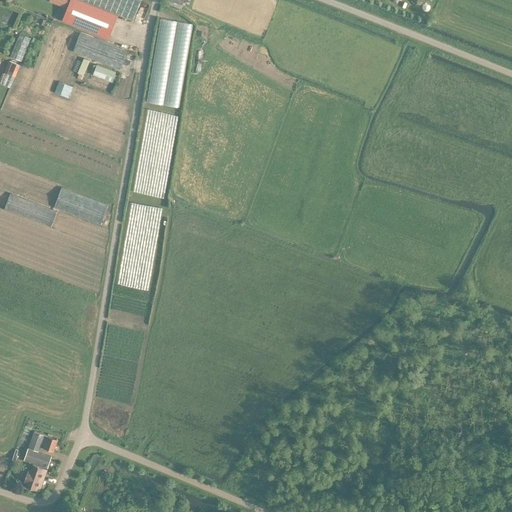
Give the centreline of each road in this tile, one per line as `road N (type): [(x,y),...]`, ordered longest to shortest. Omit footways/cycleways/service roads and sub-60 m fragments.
road 1 (unclassified): [(81,436),(162,0)]
road 2 (unclassified): [(511,76),(319,0)]
road 3 (unclassified): [(257,511),(81,436)]
road 4 (unclassified): [(0,491),(51,500),(81,436)]
